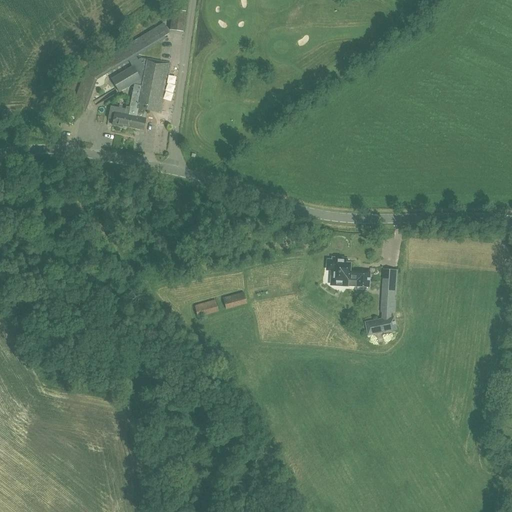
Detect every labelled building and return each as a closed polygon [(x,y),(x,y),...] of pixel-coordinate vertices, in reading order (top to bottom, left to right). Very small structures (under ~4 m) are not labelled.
[(185,12),(173,10),(171,30),(183,32),(185,12)] [(123,126),(127,127),(143,130),(147,110),(161,113),(164,100),(161,99),(166,74),(169,74),(171,64),(142,58),(138,60),(136,57),(166,39),(165,36),(170,33),(164,24),(85,71),(72,111),(82,115),(84,109),(87,110),(97,80),(129,61),(132,67),(111,79),(119,92),(133,84),(134,84),(129,107),(126,106),(125,109),(111,106),(108,119),(114,120),(113,125),(123,127),(123,126)] [(346,259),(334,259),(333,261),(331,261),(329,264),(328,268),(332,270),(332,280),(335,282),(337,283),(341,285),(342,280),(358,281),(357,286),(370,287),(371,272),(351,271),(352,264),(346,263),(346,259)] [(384,269),(382,317),(392,317),(392,313),(396,313),(398,270),(384,269)] [(227,309),(247,304),(244,292),(223,298),(227,309)] [(198,317),(219,312),(216,300),(195,305),(198,317)] [(382,317),(382,320),(366,323),(369,336),(398,330),(395,316),(392,317),(382,317)]
